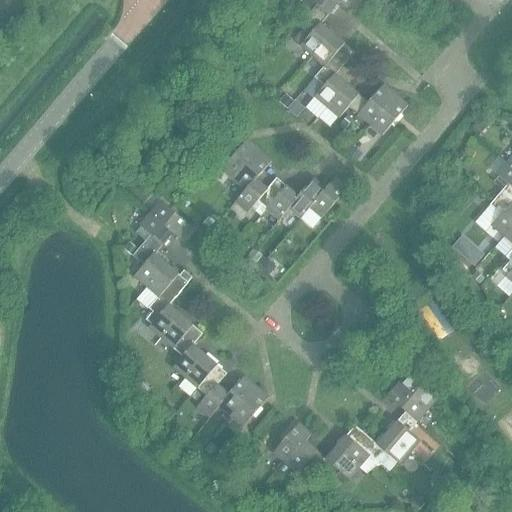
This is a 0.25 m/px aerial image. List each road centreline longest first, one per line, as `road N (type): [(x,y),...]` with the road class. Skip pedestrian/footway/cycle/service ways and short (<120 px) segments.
road 1 (unclassified): [(313,275),(450,113),(452,64),(502,0)]
road 2 (residential): [(0,182),(158,0)]
road 3 (unclassified): [(283,333),(308,351),(330,351),(351,329),(349,306),(313,275)]
